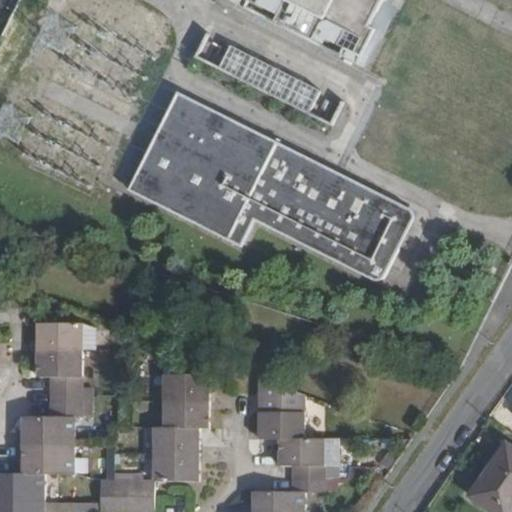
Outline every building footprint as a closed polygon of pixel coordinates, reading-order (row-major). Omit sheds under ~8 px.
[(231,0),(361,66),(385,22),(373,15),(379,0),(231,0)] [(225,44),(213,68),(307,114),(319,90),(225,44)] [(406,207),(177,91),(128,190),(243,246),(256,221),(372,279),(381,277),(386,271),(410,222),(410,214),(406,207)] [(39,323),(39,350),(83,349),(83,323),(39,323)] [(83,323),(83,349),(92,349),(94,327),(83,323)] [(39,350),(39,375),(52,375),(83,375),(83,349),(39,350)] [(211,401),(210,373),(166,374),(165,400),(211,401)] [(83,375),(52,375),(52,390),(83,390),(83,375)] [(304,393),(260,376),(261,439),(280,439),(306,438),(304,393)] [(52,402),(83,402),(83,396),(83,390),(52,390),(52,402)] [(165,400),(165,426),(200,426),(211,426),(211,401),(165,400)] [(52,416),(75,417),(83,417),(83,402),(52,402),(52,416)] [(23,445),(75,444),(75,417),(52,416),(22,416),(23,445)] [(155,426),(155,453),(200,453),(200,426),(165,426),(155,426)] [(341,478),(340,438),(306,438),(280,439),(281,465),(295,464),(326,465),(326,478),(341,478)] [(24,473),(45,473),(76,473),(75,444),(23,445),(24,460),(24,473)] [(511,511),(511,447),(507,444),(472,495),(496,511),(511,511)] [(24,460),(23,445),(15,445),(16,460),(24,460)] [(200,453),(155,453),(155,481),(200,481),(200,453)] [(295,478),(326,478),(326,465),(295,464),(295,478)] [(0,472),(0,502),(45,502),(45,473),(24,473),(0,472)] [(327,490),(326,478),(295,478),(295,490),(306,490),(327,490)] [(102,481),(102,511),(117,511),(116,481),(102,481)] [(116,481),(117,511),(130,511),(129,481),(116,481)] [(129,481),(130,511),(142,511),(141,481),(129,481)] [(155,511),(155,481),(141,481),(142,511),(150,511),(155,511)] [(306,511),(306,490),(295,490),(254,490),(254,511),(306,511)] [(0,502),(0,511),(45,511),(45,502),(0,502)]
